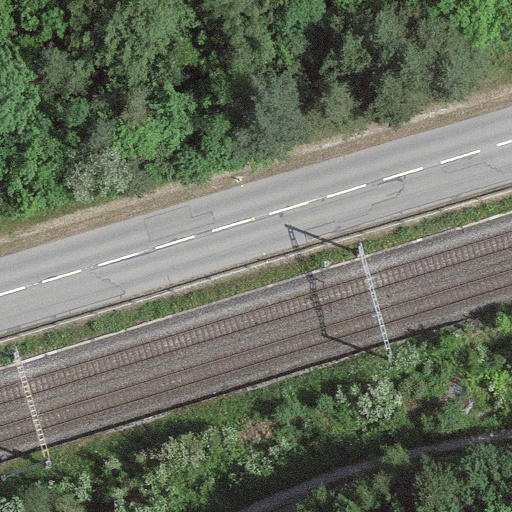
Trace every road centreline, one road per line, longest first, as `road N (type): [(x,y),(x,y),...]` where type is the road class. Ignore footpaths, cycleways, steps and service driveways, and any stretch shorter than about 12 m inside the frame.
road 1 (primary): [(0,294),(511,140)]
road 2 (track): [(511,441),(379,466),(264,511)]
